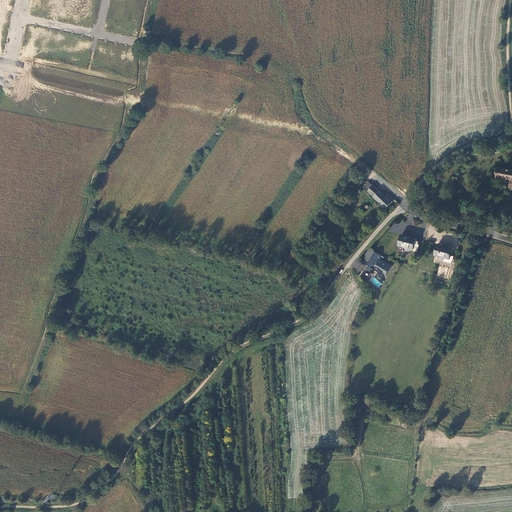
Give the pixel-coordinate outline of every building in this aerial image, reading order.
[(511,170),(498,168),(497,177),(511,180),(510,184),(511,184),(511,170)] [(385,196),(370,182),(364,187),(386,208),(395,200),(388,193),(385,196)] [(414,246),(418,247),(419,245),(418,244),(418,242),(415,241),(416,239),(402,235),(399,245),(413,249),(414,246)] [(453,248),(437,244),(435,255),(450,259),(453,248)] [(371,249),(363,257),(369,261),(376,252),(371,249)] [(376,252),(369,261),(367,264),(373,269),(374,268),(380,259),(382,256),(376,252)] [(391,266),(380,259),(374,268),(385,276),(391,266)] [(378,288),(382,284),(374,277),(371,281),(378,288)]
